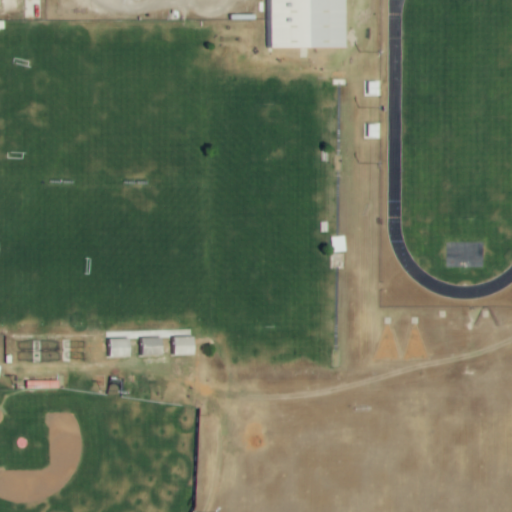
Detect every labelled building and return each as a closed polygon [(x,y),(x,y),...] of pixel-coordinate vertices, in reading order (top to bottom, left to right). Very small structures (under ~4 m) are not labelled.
[(260,0),(260,48),(340,47),(340,0),(260,0)] [(350,330),(363,330),(363,315),(350,315),(350,330)] [(195,337),(175,338),(175,356),(195,356),(195,337)] [(143,357),(163,356),(162,338),(142,339),(143,357)] [(130,339),(110,339),(111,358),(131,357),(130,339)]
